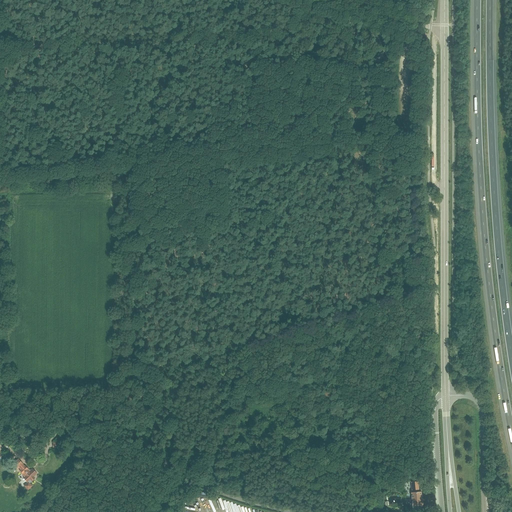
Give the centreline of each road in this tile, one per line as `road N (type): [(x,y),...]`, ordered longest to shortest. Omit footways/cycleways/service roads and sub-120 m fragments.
road 1 (motorway): [(476,0),(483,220),(511,434)]
road 2 (motorway): [(511,359),(493,181),(490,0)]
road 3 (unclassified): [(271,511),(130,447),(0,407)]
road 4 (primary): [(445,396),(443,195)]
road 5 (unclassified): [(443,26),(434,39),(433,170),(443,195)]
road 6 (primary): [(443,195),(443,26)]
road 7 (unclassified): [(445,396),(480,405),(485,511)]
road 8 (unclassified): [(442,511),(435,416),(445,396)]
